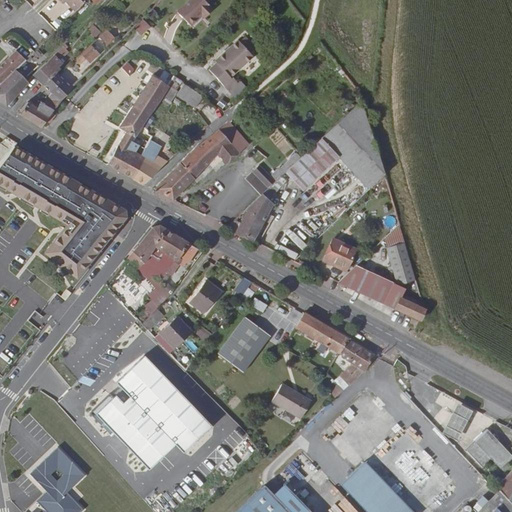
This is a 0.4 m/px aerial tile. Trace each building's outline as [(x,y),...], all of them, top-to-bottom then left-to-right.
[(50,21),(65,8),(57,0),(53,0),(41,12),(50,21)] [(66,0),(65,1),(72,9),(80,0),(66,0)] [(198,11),(201,14),(210,5),(204,0),(182,0),(174,8),(187,22),(198,11)] [(144,19),(134,27),(142,35),(151,27),(144,19)] [(84,31),(78,25),(61,42),(67,48),(84,31)] [(95,36),(101,43),(108,36),(102,30),(95,36)] [(253,47),(242,36),(237,40),(247,52),(253,47)] [(206,68),(225,89),(232,83),(228,76),(227,78),(225,76),(250,55),(247,52),(237,40),(235,38),(212,59),(214,61),(206,68)] [(58,45),(31,75),(41,84),(53,73),(51,71),(58,63),(56,60),(64,51),(58,45)] [(77,52),(84,60),(92,52),(84,45),(77,52)] [(0,81),(21,59),(14,52),(0,64),(0,81)] [(0,101),(5,105),(25,82),(23,80),(21,78),(30,68),(21,59),(0,81),(0,101)] [(60,72),(56,76),(53,73),(41,84),(49,92),(47,96),(57,102),(62,95),(67,88),(61,82),(65,77),(60,72)] [(167,87),(150,76),(117,124),(134,134),(137,130),(140,133),(146,124),(142,122),(167,87)] [(192,104),(195,100),(200,94),(182,79),(174,90),(192,104)] [(241,88),(235,80),(232,83),(225,89),(231,96),(241,88)] [(200,104),(204,100),(206,98),(200,94),(195,100),(200,104)] [(336,156),(368,190),(388,173),(372,118),(365,94),(337,122),(320,137),(336,156)] [(52,109),(57,102),(47,96),(41,103),(52,109)] [(205,109),(208,105),(204,100),(200,104),(205,109)] [(35,106),(26,101),(18,114),(30,121),(40,126),(52,109),(41,103),(38,101),(35,106)] [(224,164),(246,145),(226,121),(198,143),(197,142),(152,187),(170,198),(213,155),(224,164)] [(125,131),(105,162),(130,177),(141,158),(137,155),(131,151),(137,142),(131,139),(134,134),(117,124),(116,126),(125,131)] [(284,172),(300,190),(336,156),(320,137),(284,172)] [(130,177),(142,183),(165,160),(154,153),(158,148),(148,142),(147,143),(137,155),(141,158),(130,177)] [(13,144),(0,159),(0,182),(13,190),(13,189),(38,204),(37,205),(59,218),(60,216),(67,219),(71,222),(66,228),(62,225),(45,247),(51,252),(49,255),(67,269),(69,267),(76,272),(85,260),(84,259),(95,246),(96,247),(122,214),(121,208),(102,197),(102,198),(88,190),(88,189),(75,181),(74,182),(66,177),(67,176),(32,156),(32,157),(24,152),(24,151),(13,144)] [(268,186),(253,171),(247,176),(262,193),(268,186)] [(232,189),(249,204),(251,202),(262,193),(247,176),(232,189)] [(268,211),(272,203),(262,193),(251,202),(268,211)] [(236,230),(253,239),(268,211),(251,202),(249,204),(247,206),(236,230)] [(151,228),(134,249),(126,258),(136,266),(142,260),(147,265),(151,261),(153,258),(148,252),(154,245),(171,255),(161,268),(157,266),(152,271),(153,272),(147,278),(157,286),(149,294),(155,298),(148,304),(154,309),(169,295),(172,291),(158,277),(165,268),(169,271),(179,260),(183,264),(186,260),(187,262),(199,249),(158,224),(151,228)] [(390,243),(400,279),(416,274),(405,238),(390,243)] [(151,261),(157,266),(161,268),(171,255),(154,245),(148,252),(153,258),(151,261)] [(354,259),(357,260),(358,258),(332,247),(326,259),(348,270),(354,259)] [(340,281),(421,320),(427,312),(424,303),(354,269),(340,281)] [(133,309),(144,302),(124,274),(113,281),(133,309)] [(241,274),(233,286),(241,292),(250,280),(241,274)] [(189,299),(203,310),(219,290),(204,279),(189,299)] [(251,305),(264,313),(269,305),(256,297),(251,305)] [(144,330),(161,316),(154,309),(139,324),(144,330)] [(36,323),(40,314),(34,311),(29,321),(36,323)] [(303,311),(294,325),(338,350),(346,335),(303,311)] [(245,315),(219,351),(244,370),(271,334),(245,315)] [(188,333),(174,317),(152,338),(167,353),(188,333)] [(205,341),(212,335),(203,326),(196,332),(205,341)] [(339,373),(343,377),(338,382),(343,386),(367,364),(374,351),(346,335),(338,350),(344,354),(352,360),(339,373)] [(208,423),(139,353),(111,381),(118,387),(109,395),(106,392),(88,410),(145,468),(171,442),(179,450),(208,423)] [(343,386),(338,382),(330,389),(334,394),(343,386)] [(268,400),(297,417),(308,400),(278,383),(268,400)] [(334,394),(330,389),(325,394),(329,399),(334,394)] [(366,390),(320,435),(353,469),(363,460),(411,511),(420,511),(446,489),(452,482),(366,390)] [(471,413),(456,405),(448,420),(440,435),(455,443),(463,428),(471,413)] [(418,442),(423,437),(412,427),(407,432),(418,442)] [(509,454),(484,427),(462,449),(478,465),(487,456),(499,469),(505,463),(502,460),(509,454)] [(84,474),(57,446),(31,473),(46,489),(35,500),(46,511),(78,511),(81,509),(66,492),(84,474)] [(353,511),(294,451),(263,479),(281,497),(295,511),(353,511)] [(411,511),(363,460),(353,469),(336,485),(361,511),(411,511)] [(488,463),(485,460),(476,468),(480,472),(488,463)] [(511,461),(488,481),(496,490),(511,507),(511,461)] [(488,481),(485,484),(493,493),(496,490),(488,481)] [(485,484),(479,489),(488,498),(493,493),(485,484)] [(295,511),(281,497),(274,502),(257,485),(228,511),(295,511)] [(431,511),(451,494),(446,489),(420,511),(431,511)] [(488,498),(501,511),(508,511),(511,508),(511,507),(496,490),(493,493),(488,498)] [(501,511),(488,498),(474,511),(501,511)]
